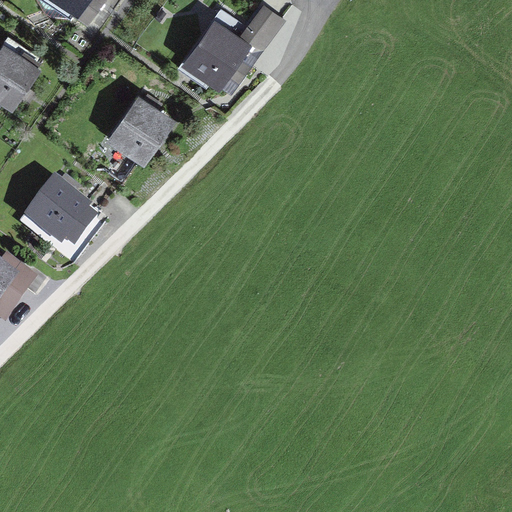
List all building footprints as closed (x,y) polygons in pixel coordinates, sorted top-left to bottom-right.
[(55,0),(86,22),(102,0),(55,0)] [(263,9),(241,39),(216,22),(189,60),(231,90),(280,21),(263,9)] [(4,48),(0,53),(0,98),(11,106),(36,70),(4,48)] [(169,123),(140,102),(113,138),(142,159),(169,123)] [(89,208),(55,185),(29,221),(63,244),(89,208)] [(2,268),(0,266),(0,318),(0,319),(30,275),(8,260),(2,268)]
